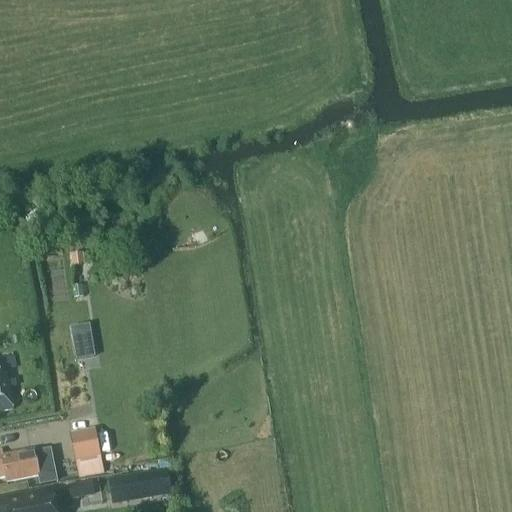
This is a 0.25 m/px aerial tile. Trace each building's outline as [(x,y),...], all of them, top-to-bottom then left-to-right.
[(72,266),(84,265),(83,253),(71,254),(72,266)] [(76,360),(89,358),(87,346),(74,348),(76,360)] [(0,412),(13,410),(6,374),(0,376),(0,373),(0,412)] [(71,434),(79,478),(103,473),(94,430),(71,434)] [(6,481),(38,475),(39,484),(55,482),(50,454),(46,451),(2,459),(0,450),(0,477),(5,477),(6,481)] [(110,483),(114,504),(155,498),(151,476),(110,483)] [(70,488),(72,499),(93,496),(91,484),(70,488)] [(55,511),(52,491),(0,500),(0,511),(55,511)]
